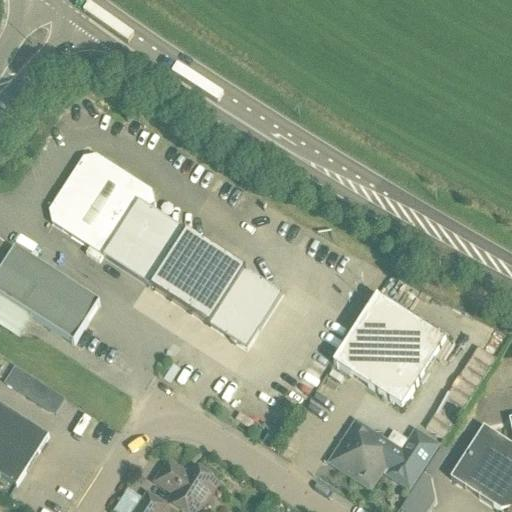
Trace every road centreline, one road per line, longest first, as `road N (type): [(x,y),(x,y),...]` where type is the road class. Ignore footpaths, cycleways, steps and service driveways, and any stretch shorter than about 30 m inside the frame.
road 1 (primary): [(511,272),(315,159),(85,9)]
road 2 (unclassified): [(329,511),(163,403),(92,511)]
road 3 (unknown): [(0,218),(222,376)]
road 4 (tertiary): [(0,96),(23,82),(85,9)]
